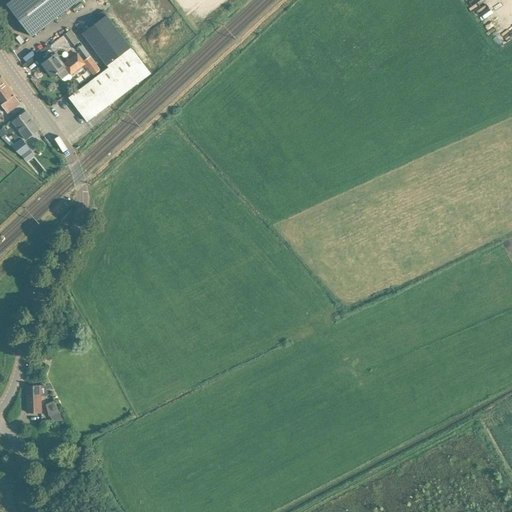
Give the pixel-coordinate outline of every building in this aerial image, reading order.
[(11,0),(6,4),(31,36),(78,0),(11,0)] [(206,0),(187,0),(188,0),(207,21),(217,11),(206,0)] [(131,47),(106,15),(103,10),(96,15),(100,20),(82,33),(106,65),(107,65),(108,67),(69,98),(87,122),(151,74),(132,49),(132,50),(130,48),(131,47)] [(70,74),(83,65),(85,64),(93,75),(100,69),(81,45),(81,46),(79,44),(77,44),(75,45),(75,48),(76,49),(77,50),(78,50),(85,59),(83,61),(77,53),(63,63),(56,53),(42,64),(52,76),(65,67),(70,74)] [(0,103),(7,113),(20,104),(0,78),(0,103)] [(12,122),(25,139),(39,129),(26,111),(12,122)] [(22,139),(11,146),(20,156),(21,155),(28,150),(30,149),(22,139)] [(33,157),(28,150),(21,155),(26,162),(33,157)] [(53,352),(65,347),(63,343),(51,348),(53,352)] [(40,386),(37,386),(27,386),(27,413),(41,412),(40,386)] [(59,412),(53,401),(46,405),(49,416),(59,412)]
